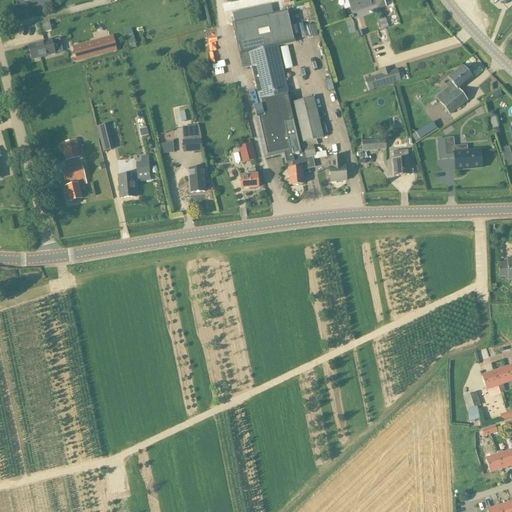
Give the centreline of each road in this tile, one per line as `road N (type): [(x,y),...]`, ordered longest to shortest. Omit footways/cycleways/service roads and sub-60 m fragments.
road 1 (secondary): [(511,209),(302,219),(52,258)]
road 2 (residential): [(52,258),(0,54)]
